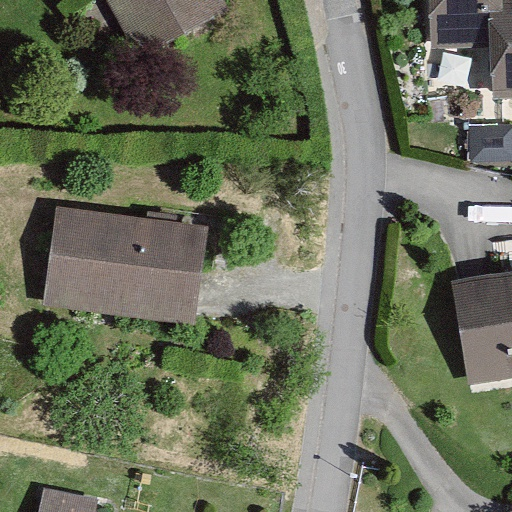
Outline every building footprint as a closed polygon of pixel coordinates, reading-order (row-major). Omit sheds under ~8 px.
[(220,0),(107,0),(142,62),(229,14),(220,0)] [(511,0),(430,0),(433,57),(489,55),(490,100),(511,99),(511,0)] [(209,228),(57,209),(44,308),(196,327),(209,228)] [(511,271),(451,281),(468,385),(511,378),(511,271)] [(96,511),(99,500),(45,489),(39,511),(96,511)]
